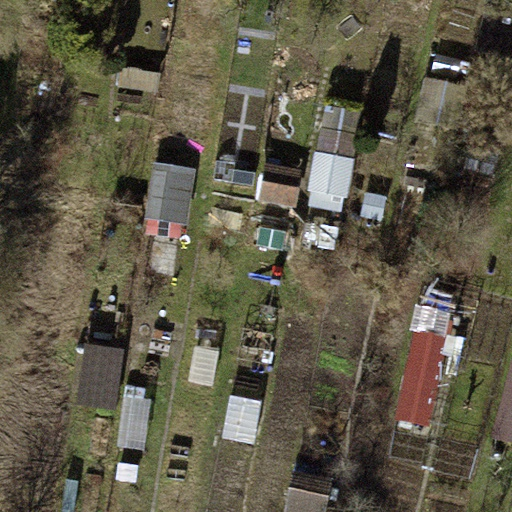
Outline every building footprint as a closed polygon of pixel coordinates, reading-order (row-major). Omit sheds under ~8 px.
[(355,213),(368,116),(330,111),(318,208),(355,213)] [(162,166),(152,235),(193,241),(203,171),(162,166)] [(120,410),(130,356),(99,350),(89,404),(120,410)] [(511,444),(511,380),(498,442),(511,444)] [(334,511),(337,495),(300,489),(296,511),(334,511)]
